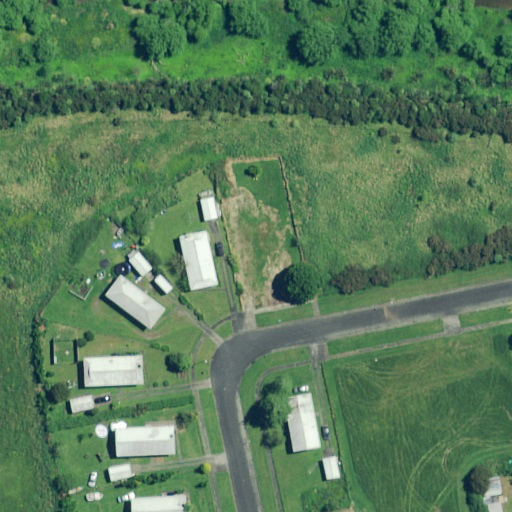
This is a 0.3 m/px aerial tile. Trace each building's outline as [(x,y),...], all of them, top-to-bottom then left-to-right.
[(253,214),(249,194),(225,199),(228,219),(253,214)] [(218,218),(213,198),(201,201),(205,221),(218,218)] [(281,280),(270,225),(246,231),(257,285),(281,280)] [(217,285),(206,232),(180,237),(191,290),(217,285)] [(152,269),(138,252),(129,260),(143,277),(152,269)] [(165,310),(121,276),(106,296),(150,329),(165,310)] [(143,384),(142,357),(84,359),(85,387),(143,384)] [(320,448),(311,394),(284,399),(294,452),(320,448)] [(93,409),(91,396),(70,400),(72,413),(93,409)] [(175,454),(173,426),(115,429),(117,456),(175,454)] [(340,477),(335,457),(323,460),(327,480),(340,477)] [(131,477),(129,465),(109,469),(111,481),(131,477)] [(498,478),(483,480),(485,497),(489,497),(490,507),(504,505),(503,494),(500,494),(498,478)] [(186,511),(186,496),(132,499),(132,511),(186,511)]
